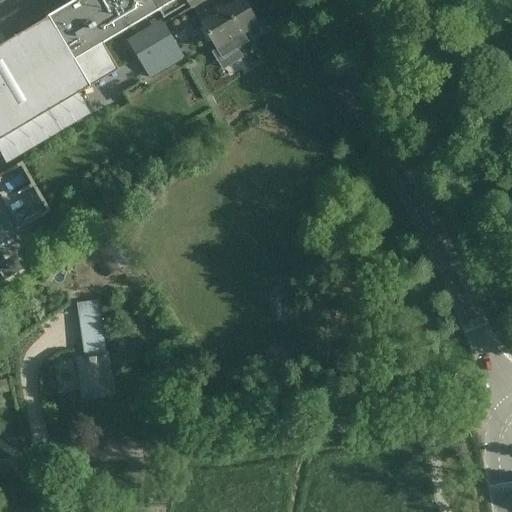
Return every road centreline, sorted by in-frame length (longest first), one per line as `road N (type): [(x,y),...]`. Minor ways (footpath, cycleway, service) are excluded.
road 1 (unclassified): [(505,386),(466,409),(28,461)]
road 2 (tertiary): [(505,386),(456,280),(299,0)]
